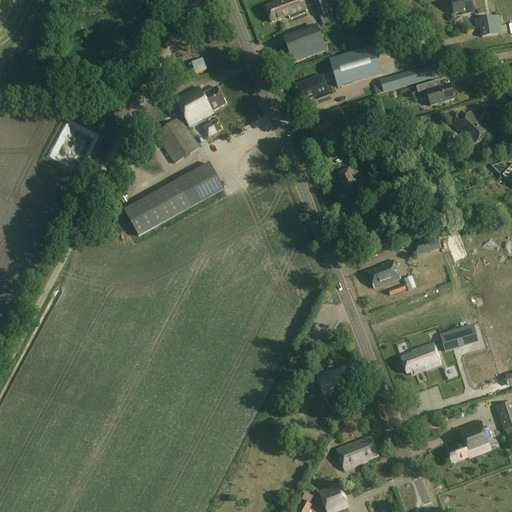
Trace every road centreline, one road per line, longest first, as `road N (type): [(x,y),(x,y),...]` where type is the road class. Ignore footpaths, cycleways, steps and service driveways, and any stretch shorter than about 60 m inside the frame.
road 1 (tertiary): [(429,511),(227,0)]
road 2 (track): [(0,379),(114,152)]
road 3 (unclassified): [(114,152),(199,0)]
road 4 (residential): [(511,109),(404,10)]
